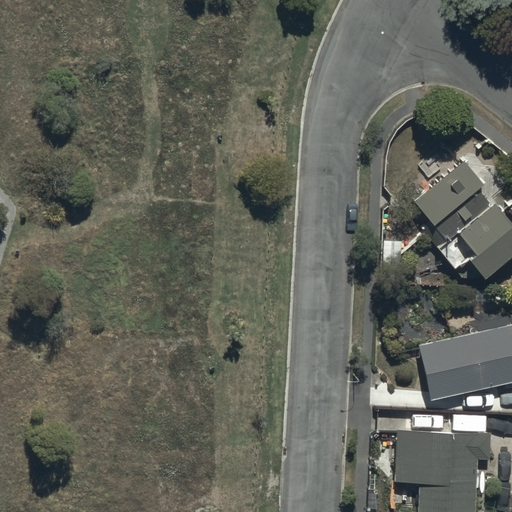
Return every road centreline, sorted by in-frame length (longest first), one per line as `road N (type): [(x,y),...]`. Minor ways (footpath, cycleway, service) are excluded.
road 1 (residential): [(382,0),(355,52),(331,137),(315,511)]
road 2 (residential): [(407,0),(511,85)]
